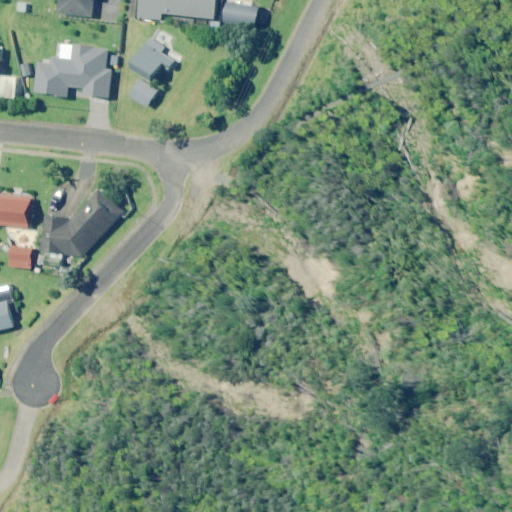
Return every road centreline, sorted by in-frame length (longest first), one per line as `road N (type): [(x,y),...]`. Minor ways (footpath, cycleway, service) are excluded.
road 1 (residential): [(29,383),(33,354),(163,212),(169,147)]
road 2 (unclassified): [(169,147),(228,140),(248,125),(317,0)]
road 3 (residential): [(0,129),(169,147)]
